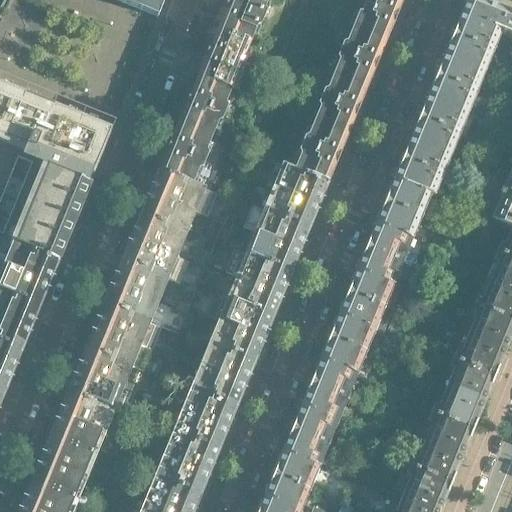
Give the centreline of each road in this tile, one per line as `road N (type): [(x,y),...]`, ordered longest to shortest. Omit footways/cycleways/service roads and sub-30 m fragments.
road 1 (residential): [(440,0),(230,511)]
road 2 (residential): [(0,461),(188,0)]
